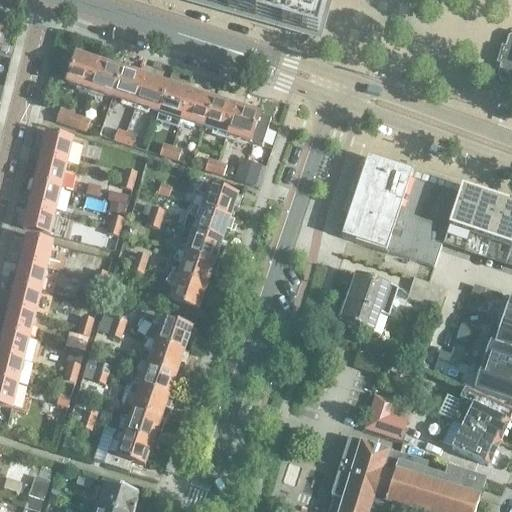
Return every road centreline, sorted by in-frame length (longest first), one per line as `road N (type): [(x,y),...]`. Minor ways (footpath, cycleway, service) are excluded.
road 1 (tertiary): [(334,98),(195,511)]
road 2 (tertiary): [(334,98),(511,164)]
road 3 (residential): [(0,178),(47,0)]
road 4 (tertiary): [(511,140),(341,78)]
road 5 (tertiary): [(235,52),(72,0)]
